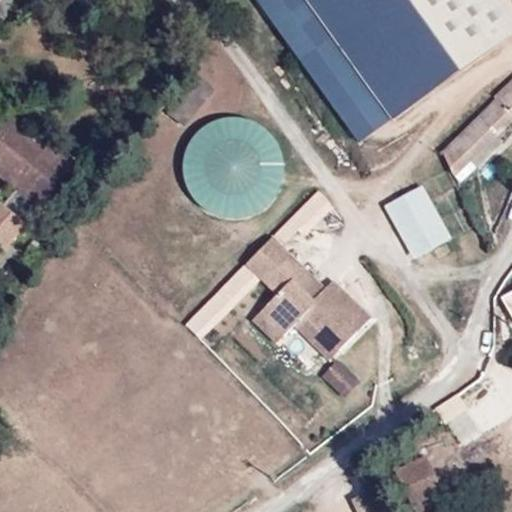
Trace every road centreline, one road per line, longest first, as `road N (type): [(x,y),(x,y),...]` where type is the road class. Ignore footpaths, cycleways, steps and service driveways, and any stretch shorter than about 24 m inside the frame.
road 1 (unclassified): [(465,354),(193,0)]
road 2 (track): [(262,511),(446,384),(479,331),(511,238)]
